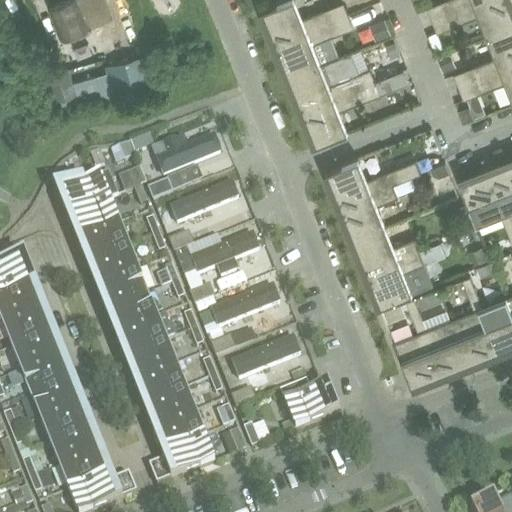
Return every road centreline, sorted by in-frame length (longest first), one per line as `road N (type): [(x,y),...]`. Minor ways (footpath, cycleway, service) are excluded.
road 1 (residential): [(68,240),(37,259),(119,465),(137,471)]
road 2 (residential): [(385,421),(284,170)]
road 3 (residential): [(137,471),(148,451),(68,240)]
road 4 (residential): [(385,421),(156,511)]
road 5 (residential): [(284,170),(216,0)]
road 6 (residential): [(439,108),(284,170)]
road 7 (residential): [(276,511),(411,458)]
road 8 (residential): [(511,370),(385,421)]
